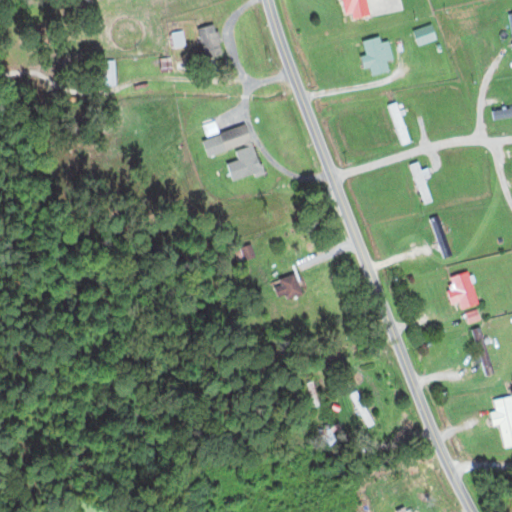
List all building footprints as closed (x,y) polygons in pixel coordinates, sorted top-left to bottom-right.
[(185,45),(184,33),(187,33),(187,22),(184,22),(184,31),(174,32),(174,45),(185,45)] [(198,28),(206,58),(223,54),(216,23),(198,28)] [(414,30),(419,45),(437,38),(432,24),(414,30)] [(394,58),(389,40),(382,42),(381,36),(364,40),(367,54),(361,55),(365,68),(371,67),(373,75),(390,70),(387,60),(394,58)] [(117,85),(116,60),(101,60),(101,85),(117,85)] [(390,104),(401,144),(410,142),(399,102),(390,104)] [(511,107),(493,110),(494,118),(511,115),(511,107)] [(227,162),(232,181),(262,172),(247,124),(203,138),(208,156),(236,148),(239,159),(227,162)] [(411,164),(424,204),(434,201),(420,161),(411,164)] [(432,217),(442,258),(451,256),(441,215),(432,217)] [(235,250),(241,262),(255,255),(250,244),(235,250)] [(449,291),(452,303),(459,300),(462,308),(477,303),(467,271),(451,276),(455,289),(449,291)] [(276,277),(276,296),(299,296),(299,277),(276,277)] [(472,329),(486,375),(494,372),(481,327),(472,329)] [(351,393),(368,427),(375,423),(358,390),(351,393)] [(511,395),(495,399),(497,412),(493,413),(495,424),(500,423),(505,446),(511,444),(511,395)] [(338,440),(328,427),(321,433),(330,446),(338,440)]
